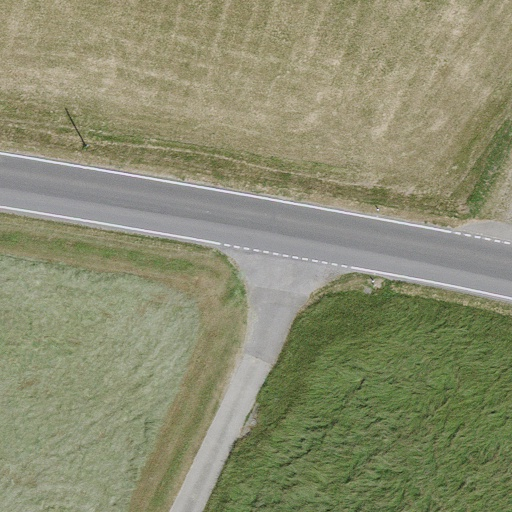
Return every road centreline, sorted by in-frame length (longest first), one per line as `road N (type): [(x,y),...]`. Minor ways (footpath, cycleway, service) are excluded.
road 1 (tertiary): [(0,179),(511,271)]
road 2 (track): [(183,511),(314,230)]
